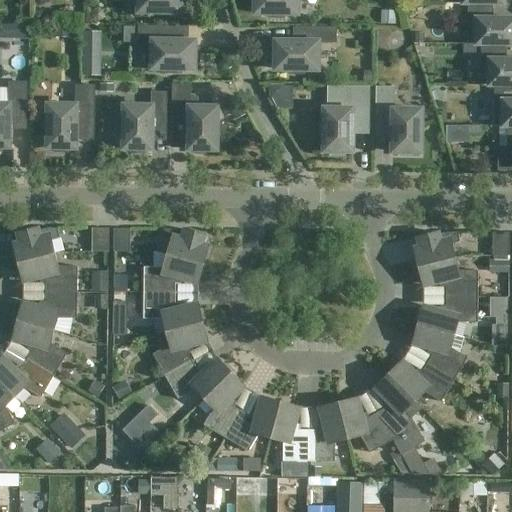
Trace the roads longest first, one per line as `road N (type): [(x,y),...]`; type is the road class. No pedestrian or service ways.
road 1 (residential): [(368,200),(380,318),(364,344),(336,362),(305,365),(275,357),(248,334),(236,308),(247,199)]
road 2 (residential): [(0,195),(247,199)]
road 3 (residential): [(301,199),(278,135),(223,43),(214,0)]
road 4 (residential): [(368,200),(511,201)]
